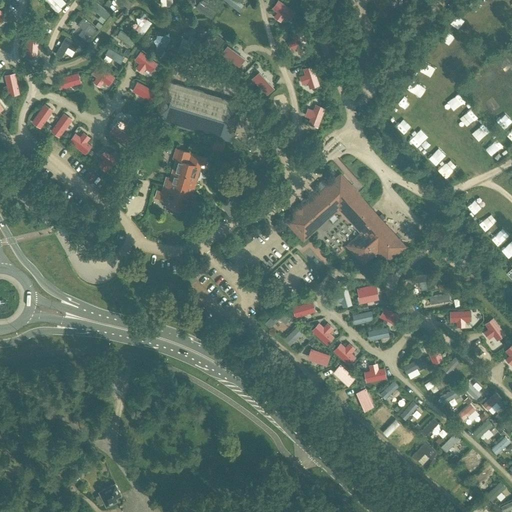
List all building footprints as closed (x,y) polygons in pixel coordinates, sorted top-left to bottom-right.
[(232,142),(232,140),(243,103),(173,82),(166,80),(163,91),(155,119),(232,142)] [(212,148),(223,151),(225,142),(215,139),(212,148)] [(166,203),(185,209),(190,193),(193,194),(201,166),(200,165),(201,161),(206,163),(208,157),(191,152),(176,148),(173,158),(176,159),(168,186),(164,185),(161,194),(168,196),(166,203)] [(315,228),(348,198),(344,194),(351,188),(341,176),(304,209),(312,218),(309,221),(315,228)] [(138,186),(139,182),(136,181),(135,185),(133,184),(130,192),(137,195),(140,186),(138,186)] [(388,258),(403,245),(357,194),(349,201),(352,205),(345,211),(364,233),(350,245),(353,249),(364,261),(378,248),(388,258)] [(204,209),(207,206),(201,201),(198,204),(204,209)] [(304,237),(309,233),(312,230),(298,215),(290,222),(304,237)] [(224,251),(232,246),(229,242),(222,246),(224,251)] [(16,417),(14,410),(8,413),(7,412),(0,414),(0,425),(11,421),(11,419),(16,417)] [(70,471),(76,479),(82,475),(75,467),(70,471)] [(106,505),(117,500),(116,497),(121,494),(115,483),(99,491),(106,505)]
